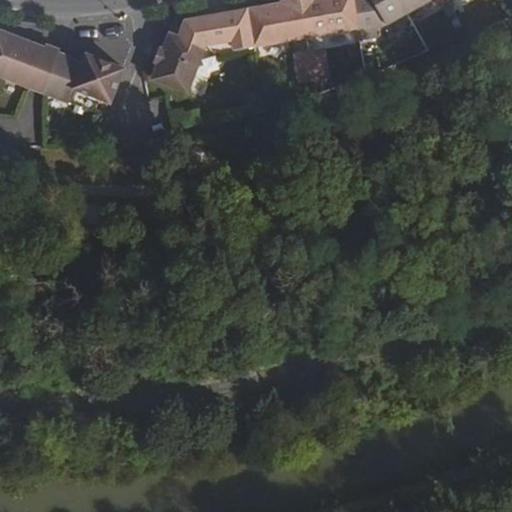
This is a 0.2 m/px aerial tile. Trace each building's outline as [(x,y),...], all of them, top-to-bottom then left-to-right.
[(357,28),(352,0),(315,0),(323,35),(357,28)] [(405,14),(397,0),(352,0),(357,28),(360,40),(376,36),(373,26),(382,21),(384,25),(405,14)] [(447,2),(445,0),(397,0),(405,14),(429,1),(433,8),(447,2)] [(295,40),(287,1),(250,9),(256,45),(257,47),(295,40)] [(193,92),(210,45),(236,41),(237,49),(256,45),(250,9),(191,19),(185,36),(176,33),(170,47),(165,45),(159,59),(164,62),(157,78),(193,92)] [(0,74),(30,86),(45,46),(0,28),(0,74)] [(331,76),(326,49),(311,51),(316,79),(331,76)] [(111,104),(126,67),(86,52),(82,61),(58,51),(43,91),(96,111),(101,100),(111,104)] [(316,79),(311,51),(296,54),(302,82),(316,79)] [(202,124),(194,96),(178,101),(176,96),(165,98),(172,130),(202,124)]
